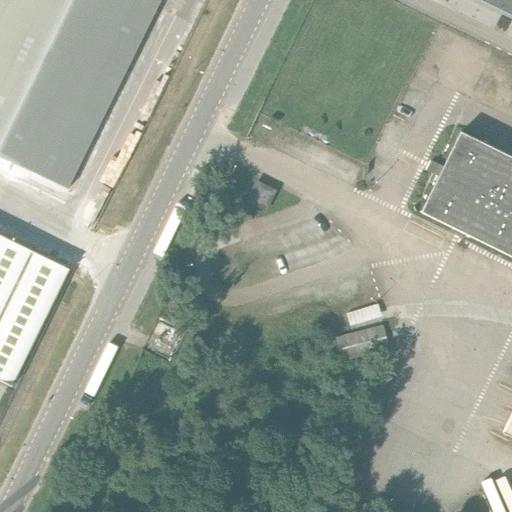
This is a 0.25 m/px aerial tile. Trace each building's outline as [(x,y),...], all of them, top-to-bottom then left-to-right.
[(0,0),(0,156),(67,190),(160,0),(0,0)] [(511,0),(479,0),(511,16),(511,0)] [(502,432),(511,436),(511,157),(460,132),(421,212),(511,256),(511,410),(507,420),(502,432)] [(257,187),(251,198),(261,203),(259,207),(266,210),(273,195),(257,187)] [(0,236),(0,386),(8,390),(26,354),(42,322),(68,270),(0,236)] [(155,333),(167,339),(172,330),(159,324),(155,333)] [(382,326),(335,338),(341,362),(388,350),(382,326)]
